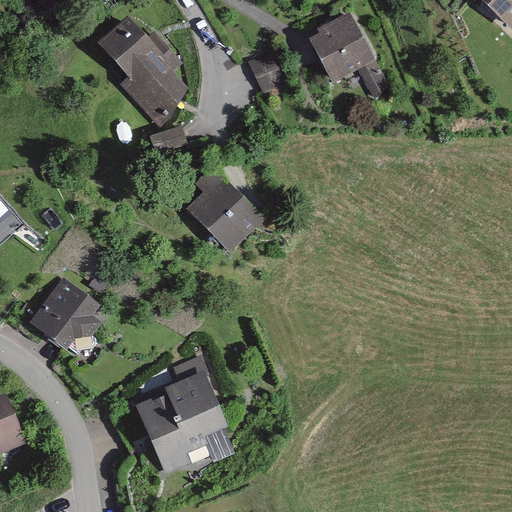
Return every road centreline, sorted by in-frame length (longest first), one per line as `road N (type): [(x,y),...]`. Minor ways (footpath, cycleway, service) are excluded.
road 1 (residential): [(290,217),(238,173),(219,69),(185,0)]
road 2 (residential): [(0,352),(58,406),(91,511)]
